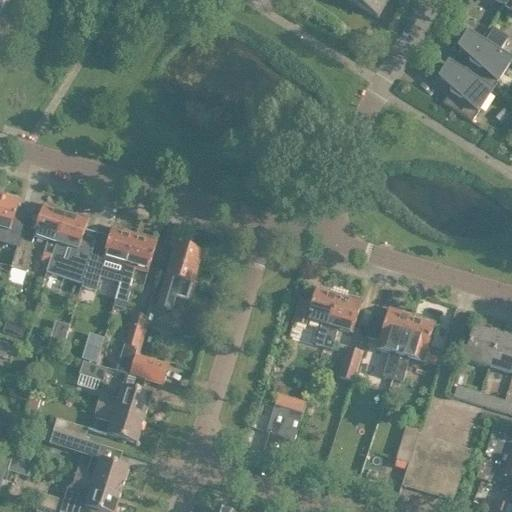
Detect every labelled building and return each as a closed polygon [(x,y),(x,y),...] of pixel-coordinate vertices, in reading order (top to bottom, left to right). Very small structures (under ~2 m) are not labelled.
[(386,0),(348,0),(375,17),(386,0)] [(511,0),(505,0),(503,5),(511,10),(511,0)] [(499,48),(505,38),(490,28),(483,38),(499,48)] [(460,72),(490,90),(509,60),(466,32),(457,46),(469,57),(460,71),(460,72)] [(460,71),(447,63),(438,77),(450,88),(440,103),(470,121),(490,90),(460,72),(460,71)] [(501,109),(494,116),(499,121),(506,114),(501,109)] [(5,197),(0,194),(0,241),(16,247),(26,216),(15,213),(19,200),(16,199),(17,197),(6,194),(5,197)] [(49,264),(56,243),(65,213),(56,210),(56,209),(45,205),(44,207),(41,206),(32,235),(47,240),(40,261),(49,264)] [(91,246),(79,242),(86,219),(84,219),(85,217),(76,214),(75,216),(65,213),(56,243),(49,264),(46,274),(79,284),(91,246)] [(102,257),(114,261),(100,307),(111,310),(119,282),(134,234),(126,232),(127,229),(116,226),(115,228),(111,227),(102,257)] [(144,237),(135,235),(134,234),(119,282),(126,284),(127,279),(130,280),(134,267),(147,271),(156,241),(153,240),(154,237),(145,235),(144,237)] [(19,239),(19,240),(11,267),(8,275),(22,279),(32,243),(19,239)] [(175,245),(157,305),(171,309),(175,296),(189,301),(195,282),(191,281),(196,265),(199,266),(203,253),(175,245)] [(102,264),(88,260),(80,286),(95,290),(102,264)] [(314,343),(321,345),(337,295),(328,292),(329,290),(317,286),(316,288),(314,288),(310,299),(299,295),(291,321),(306,326),(308,320),(320,324),(314,343)] [(346,297),(337,295),(321,345),(328,348),(334,329),(350,334),(360,302),(357,301),(358,299),(346,295),(346,297)] [(364,337),(378,340),(391,344),(381,377),(391,380),(410,317),(400,314),(401,311),(390,308),(390,310),(387,309),(384,320),(371,316),(364,337)] [(132,312),(122,345),(135,349),(144,316),(132,312)] [(420,320),(410,317),(391,380),(402,383),(409,359),(426,364),(429,354),(425,353),(433,324),(431,323),(431,321),(420,318),(420,320)] [(462,359),(487,367),(496,336),(471,328),(462,359)] [(487,367),(511,374),(511,369),(511,340),(496,336),(487,367)] [(336,378),(350,382),(360,352),(345,347),(336,378)] [(82,350),(80,358),(94,362),(97,355),(82,350)] [(131,365),(128,374),(159,382),(164,364),(134,356),(131,365)] [(77,373),(100,381),(104,368),(81,361),(77,373)] [(117,361),(115,370),(128,374),(131,365),(117,361)] [(452,383),(458,385),(463,369),(456,367),(452,383)] [(99,393),(95,404),(141,419),(149,394),(120,385),(116,398),(99,393)] [(10,387),(7,396),(24,401),(27,392),(10,387)] [(480,393),(464,389),(461,399),(476,404),(480,393)] [(286,459),(292,439),(300,412),(303,401),(275,393),(272,404),(264,431),(267,432),(261,451),(286,459)] [(38,398),(30,396),(27,408),(35,410),(38,398)] [(503,401),(488,396),(484,407),(500,411),(503,401)] [(141,419),(95,404),(92,415),(108,421),(104,434),(134,443),(141,419)] [(54,418),(51,430),(82,439),(86,427),(54,418)] [(416,434),(418,428),(406,424),(395,458),(407,462),(408,463),(409,461),(416,434)] [(10,436),(14,433),(13,428),(10,425),(5,425),(2,429),(2,433),(6,437),(10,436)] [(82,439),(51,430),(47,443),(78,452),(82,439)] [(433,440),(416,434),(409,461),(423,465),(424,466),(433,440)] [(445,443),(433,440),(424,466),(435,469),(437,469),(445,443)] [(456,447),(445,443),(437,469),(447,473),(448,473),(456,447)] [(459,476),(467,451),(456,447),(448,473),(459,476)] [(75,465),(72,477),(119,491),(126,467),(97,458),(93,471),(75,465)] [(407,462),(399,485),(416,491),(423,465),(409,461),(408,463),(407,462)] [(423,465),(416,491),(427,494),(435,469),(424,466),(423,465)] [(435,469),(427,494),(439,498),(447,473),(437,469),(435,469)] [(447,473),(439,498),(451,502),(459,476),(448,473),(447,473)] [(112,511),(119,491),(72,477),(70,484),(65,488),(61,500),(39,493),(35,505),(57,511),(94,511),(95,510),(100,511),(112,511)] [(491,509),(499,511),(503,511),(506,504),(494,500),(491,509)]
